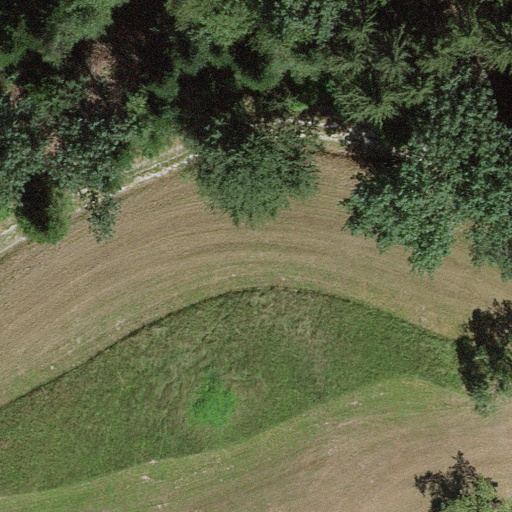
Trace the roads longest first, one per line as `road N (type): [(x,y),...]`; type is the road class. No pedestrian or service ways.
road 1 (track): [(511,187),(312,135),(233,134),(0,225)]
road 2 (track): [(283,135),(340,92),(511,27)]
